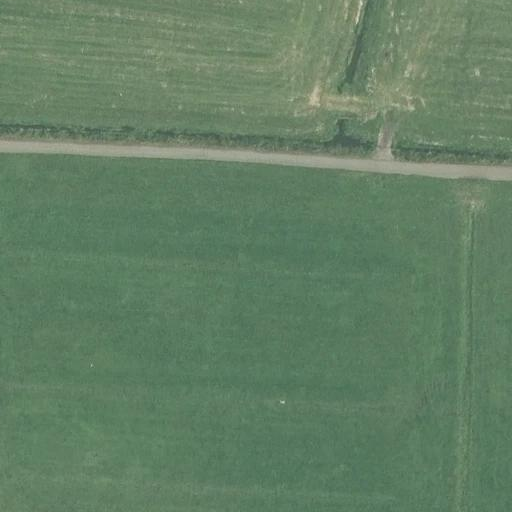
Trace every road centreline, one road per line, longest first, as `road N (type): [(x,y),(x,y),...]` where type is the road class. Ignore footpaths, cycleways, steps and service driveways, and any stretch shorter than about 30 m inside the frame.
road 1 (track): [(380,165),(0,147)]
road 2 (track): [(511,172),(380,165),(384,134)]
